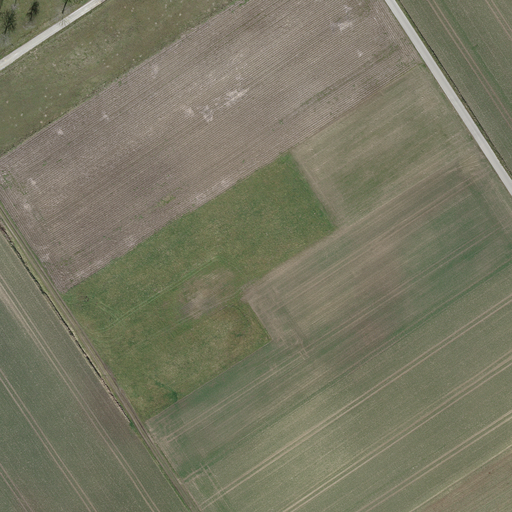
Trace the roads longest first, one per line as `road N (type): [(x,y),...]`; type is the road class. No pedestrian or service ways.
road 1 (track): [(199,511),(0,206)]
road 2 (unclassified): [(392,0),(511,185)]
